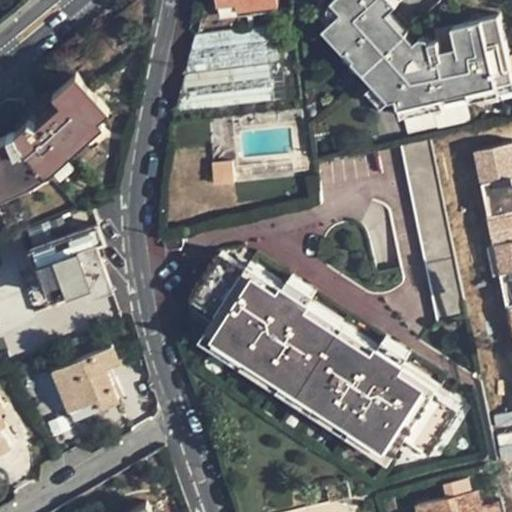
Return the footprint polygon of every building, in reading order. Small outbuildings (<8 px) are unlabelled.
[(222,0),(223,3),(240,2),(241,9),(282,4),(281,0),(222,0)] [(377,60),(369,69),(377,77),(395,97),(405,95),(407,104),(448,94),(473,88),(511,78),(511,39),(505,12),(458,22),(460,32),(435,38),(431,33),(427,31),(424,31),(422,32),(417,38),(412,43),(385,14),(391,8),(399,0),(340,0),(349,9),(338,19),(358,40),(377,60)] [(417,38),(391,8),(385,14),(412,43),(417,38)] [(330,27),(349,48),(358,40),(338,19),(330,27)] [(289,100),(279,23),(197,34),(180,114),(289,100)] [(358,57),(369,69),(377,60),(358,40),(349,48),(347,51),(347,54),(348,57),(351,59),(354,59),(358,57)] [(17,130),(0,136),(0,188),(41,169),(108,108),(78,71),(54,91),(62,100),(35,123),(29,118),(17,130)] [(386,105),(395,97),(377,77),(368,84),(386,105)] [(511,89),(511,78),(473,88),(475,98),(493,94),(496,97),(500,98),(504,97),(506,91),(511,89)] [(451,107),(448,94),(407,104),(409,115),(414,113),(438,108),(440,110),(446,112),(449,110),(451,107)] [(511,118),(497,122),(500,139),(511,137),(511,118)] [(438,319),(469,313),(454,238),(433,137),(402,144),(438,319)] [(216,191),(238,188),(235,166),(214,169),(216,191)] [(99,224),(33,245),(51,296),(89,282),(92,292),(112,285),(97,241),(104,239),(99,224)] [(169,234),(166,236),(165,238),(166,243),(168,245),(176,245),(181,243),(185,241),(185,237),(184,234),(182,233),(176,232),(169,234)] [(312,299),(286,281),(283,286),(223,248),(194,294),(218,310),(214,317),(209,326),(318,396),(341,411),(397,447),(407,432),(432,448),(462,402),(449,394),(402,364),(406,359),(380,342),(377,347),(330,317),(311,305),(309,304),(312,299)] [(291,272),(286,281),(312,299),(317,289),(291,272)] [(387,334),(380,342),(406,359),(412,350),(387,334)] [(54,366),(71,408),(97,397),(100,407),(119,399),(107,366),(119,362),(112,343),(54,366)] [(0,451),(12,445),(0,424),(0,408),(6,405),(0,395),(0,451)] [(74,418),(100,407),(97,397),(71,408),(74,418)] [(477,473),(469,475),(472,490),(480,488),(477,473)] [(485,511),(480,488),(472,490),(469,475),(432,485),(435,499),(419,504),(420,511),(485,511)] [(333,498),(353,494),(350,478),(330,483),(333,498)] [(153,511),(146,500),(125,511),(153,511)]
